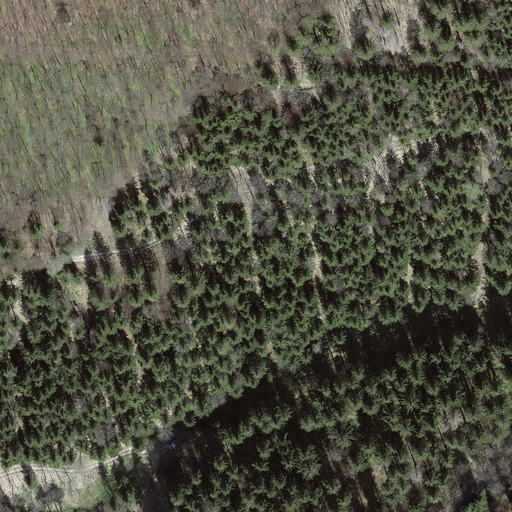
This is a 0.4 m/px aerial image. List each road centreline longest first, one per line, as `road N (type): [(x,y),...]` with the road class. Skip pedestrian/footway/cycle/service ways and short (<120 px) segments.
road 1 (track): [(511,128),(443,135),(290,172),(148,246),(0,279)]
road 2 (track): [(0,473),(88,467),(137,450),(153,470)]
